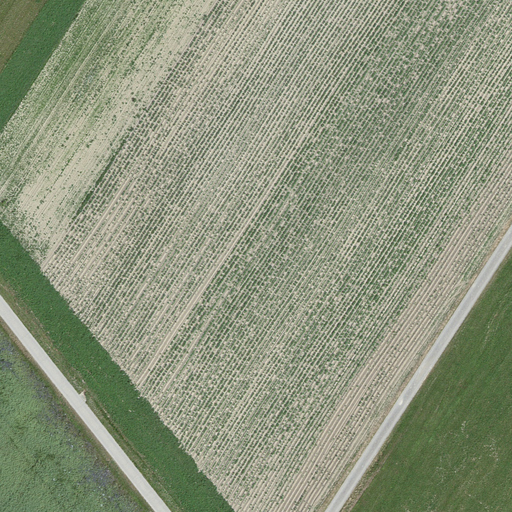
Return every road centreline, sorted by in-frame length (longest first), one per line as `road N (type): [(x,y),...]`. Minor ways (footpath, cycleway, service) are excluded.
road 1 (track): [(328,511),(511,224)]
road 2 (track): [(0,298),(168,511)]
